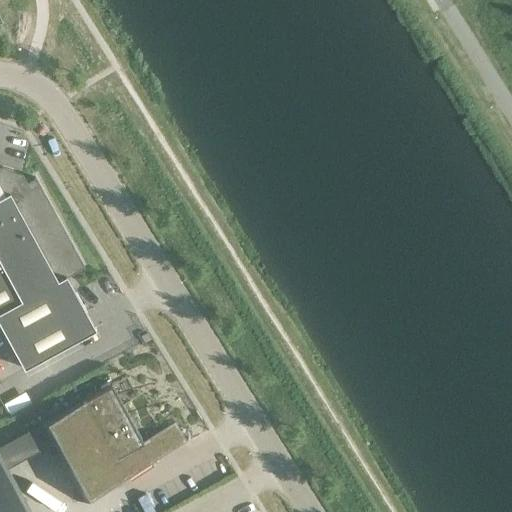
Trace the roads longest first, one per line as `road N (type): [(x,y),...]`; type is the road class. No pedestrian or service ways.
road 1 (unclassified): [(311,511),(61,104),(33,75),(0,72)]
road 2 (unclassified): [(511,116),(439,0)]
